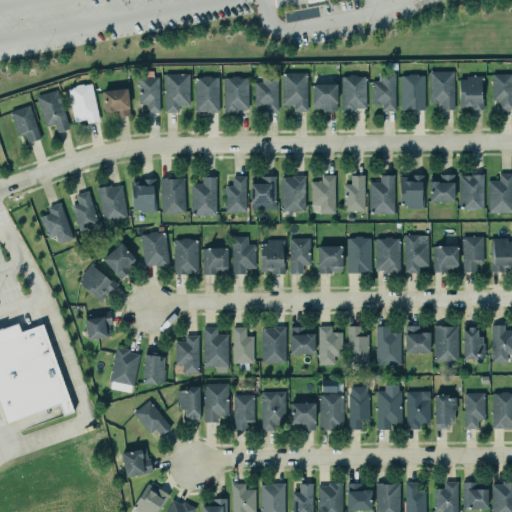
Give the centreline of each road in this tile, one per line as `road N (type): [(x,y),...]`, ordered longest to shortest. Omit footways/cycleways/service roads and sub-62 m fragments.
road 1 (residential): [(511,140),(134,147),(0,187)]
road 2 (residential): [(511,298),(188,303),(148,312)]
road 3 (residential): [(190,465),(511,455)]
